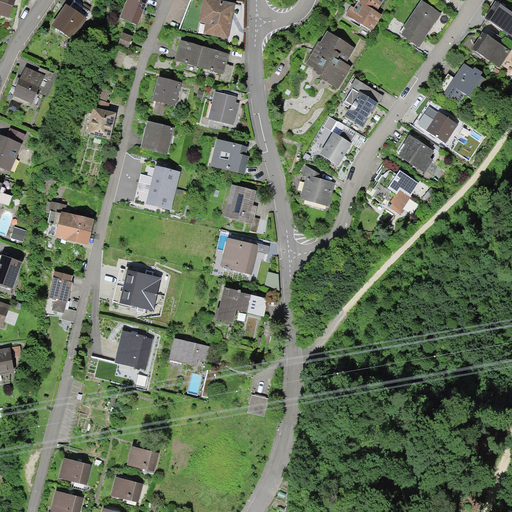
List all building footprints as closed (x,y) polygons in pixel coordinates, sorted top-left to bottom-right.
[(0,0),(0,14),(9,18),(14,0),(0,0)] [(139,25),(148,0),(127,0),(120,18),(139,25)] [(228,39),(236,3),(221,0),(202,0),(199,21),(206,23),(203,33),(228,39)] [(356,0),(346,15),(373,31),(382,16),(376,13),(375,12),(358,0),(356,0)] [(358,0),(375,12),(382,0),(358,0)] [(485,18),(510,37),(511,34),(511,12),(498,2),(485,18)] [(51,25),(73,39),(88,18),(66,3),(51,25)] [(403,36),(421,48),(442,16),(424,4),(403,36)] [(461,47),(497,71),(510,52),(474,28),(461,47)] [(307,65),(340,87),(351,70),(346,67),(358,49),(331,31),(307,65)] [(120,47),(128,50),(133,39),(125,36),(120,47)] [(178,62),(202,67),(206,48),(183,43),(178,62)] [(230,53),(206,48),(202,67),(226,73),(230,53)] [(118,65),(130,69),(133,58),(121,55),(118,65)] [(12,94),(32,103),(45,75),(25,67),(12,94)] [(464,67),(444,95),(463,108),(483,81),(464,67)] [(181,83),(161,79),(156,103),(176,107),(181,83)] [(100,87),(97,99),(108,102),(111,90),(100,87)] [(212,121),(233,126),(239,98),(218,93),(212,121)] [(349,118),(365,129),(380,105),(364,95),(349,118)] [(97,99),(95,107),(108,110),(110,102),(108,102),(97,99)] [(95,107),(93,107),(86,134),(110,139),(116,112),(108,110),(95,107)] [(426,133),(445,147),(459,124),(439,110),(426,133)] [(173,128),(150,123),(144,150),(167,155),(173,128)] [(10,128),(6,137),(22,144),(26,135),(10,128)] [(0,167),(10,171),(22,144),(6,137),(0,134),(0,167)] [(324,156),(340,167),(353,147),(337,136),(324,156)] [(402,157),(425,172),(436,154),(413,139),(402,157)] [(250,147),(221,141),(215,167),(244,173),(250,147)] [(181,172),(155,165),(152,177),(141,174),(139,182),(176,191),(181,172)] [(370,195),(399,214),(416,188),(386,169),(370,195)] [(334,185),(309,180),(304,202),(329,208),(334,185)] [(176,191),(139,182),(137,190),(148,193),(145,204),(171,210),(176,191)] [(258,193),(233,188),(226,219),(251,225),(258,193)] [(58,223),(91,230),(94,217),(65,210),(65,205),(51,201),(50,209),(61,212),(58,223)] [(55,236),(88,244),(91,230),(58,223),(55,236)] [(10,238),(23,242),(27,231),(14,226),(10,238)] [(259,247),(229,240),(223,267),(253,273),(259,247)] [(0,259),(0,283),(13,289),(23,262),(2,254),(0,259)] [(161,277),(120,268),(116,285),(157,294),(161,277)] [(47,305),(66,313),(80,280),(60,272),(47,305)] [(153,311),(157,294),(116,285),(112,301),(153,311)] [(268,300),(228,291),(221,322),(242,327),(245,312),(264,317),(268,300)] [(0,327),(2,328),(10,305),(0,301),(0,327)] [(156,341),(123,334),(119,354),(136,358),(134,367),(149,371),(156,341)] [(212,348),(177,340),(172,361),(207,369),(212,348)] [(14,347),(0,350),(0,377),(19,374),(14,347)] [(216,375),(207,373),(202,397),(210,398),(216,375)] [(268,398),(252,395),(247,413),(264,417),(268,398)] [(133,449),(129,468),(151,472),(155,454),(133,449)] [(63,479),(87,487),(94,467),(70,459),(63,479)] [(113,497),(137,504),(143,485),(119,477),(113,497)] [(51,511),(56,511),(80,511),(84,497),(56,491),(51,511)]
